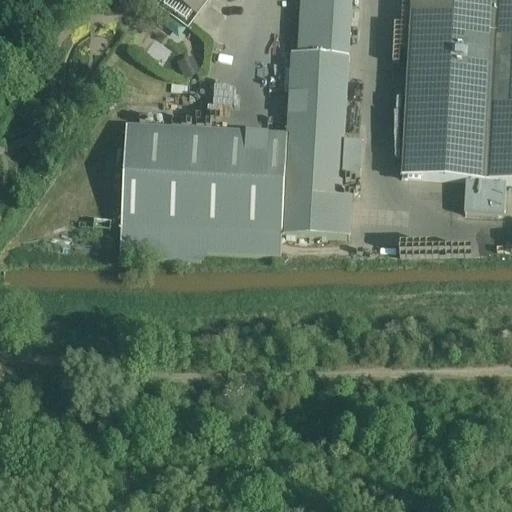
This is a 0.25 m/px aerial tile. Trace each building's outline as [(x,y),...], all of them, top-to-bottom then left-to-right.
[(119,226),(122,226),(120,262),(205,266),(206,259),(282,262),(283,237),(336,241),(352,0),(302,0),(299,57),(292,57),(288,137),(126,126),(119,226)] [(163,0),(159,5),(187,26),(206,0),(163,0)] [(511,0),(411,0),(401,181),(466,185),(464,218),(504,220),(505,187),(511,187),(511,0)] [(186,84),(201,76),(193,59),(178,66),(186,84)] [(208,93),(240,95),(240,86),(208,84),(208,93)]
